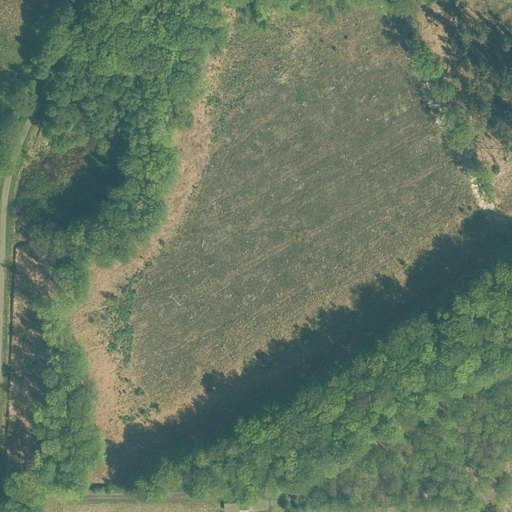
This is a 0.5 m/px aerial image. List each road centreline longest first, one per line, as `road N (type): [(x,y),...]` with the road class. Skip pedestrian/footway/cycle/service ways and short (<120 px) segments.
road 1 (unclassified): [(0,313),(3,205),(14,154),(85,0)]
road 2 (track): [(511,251),(391,0)]
